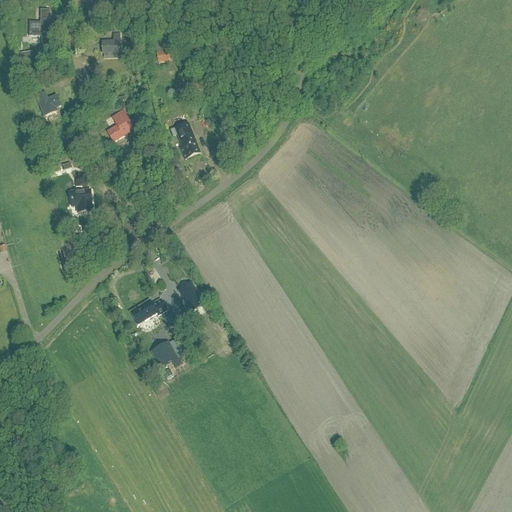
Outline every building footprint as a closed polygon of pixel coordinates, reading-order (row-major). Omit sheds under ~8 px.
[(42,38),(42,45),(49,46),(50,28),(48,28),(48,24),(50,24),(50,11),(40,11),(40,24),(29,24),(29,38),(42,38)] [(101,42),(102,56),(120,55),(119,35),(113,35),(113,42),(101,42)] [(32,39),(32,49),(40,49),(40,39),(32,39)] [(157,55),(158,63),(176,61),(175,52),(157,55)] [(189,78),(187,87),(209,91),(211,83),(189,78)] [(58,113),(57,110),(61,108),(56,97),(48,101),(46,94),(36,98),(44,118),(58,113)] [(117,128),(107,135),(113,144),(113,145),(135,132),(123,112),(111,119),(117,128)] [(200,155),(194,137),(189,126),(176,131),(176,130),(171,132),(173,138),(178,136),(183,149),(180,150),(185,161),(200,155)] [(62,166),(64,172),(72,169),(70,164),(62,166)] [(71,194),(72,208),(77,208),(77,215),(92,214),(91,193),(89,193),(71,194)] [(192,313),(204,306),(191,286),(179,293),(192,313)] [(159,318),(167,313),(161,302),(152,306),(150,302),(130,314),(138,327),(157,316),(159,318)] [(170,344),(152,354),(161,371),(173,364),(175,369),(182,365),(170,344)]
